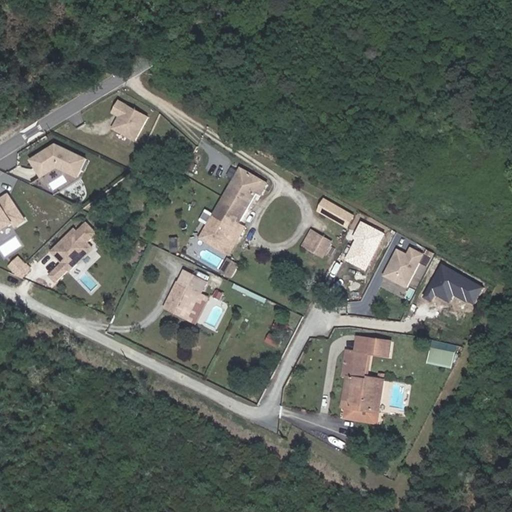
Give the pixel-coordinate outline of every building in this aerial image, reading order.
[(122,99),(114,112),(121,116),(114,128),(137,141),(152,116),(122,99)] [(32,159),(54,192),(87,170),(66,137),(32,159)] [(236,175),(196,244),(223,261),(237,237),(231,233),(251,200),(254,202),(259,194),(260,194),(262,190),(236,175)] [(0,236),(29,218),(12,192),(1,199),(4,203),(0,205),(0,236)] [(313,219),(335,231),(341,219),(321,206),(313,219)] [(80,230),(77,227),(52,251),(63,262),(50,275),(59,285),(100,245),(95,239),(101,233),(89,221),(80,230)] [(303,257),(317,264),(324,250),(312,243),(303,257)] [(410,252),(399,247),(386,277),(415,290),(425,268),(441,275),(447,261),(413,246),(410,252)] [(223,266),(216,278),(225,283),(232,271),(223,266)] [(174,296),(161,319),(183,331),(201,295),(183,285),(180,291),(178,290),(175,297),(174,296)] [(192,313),(183,331),(190,335),(199,317),(192,313)] [(436,341),(433,363),(456,366),(458,344),(436,341)] [(359,358),(361,343),(355,342),(355,343),(353,357),(359,358)] [(342,359),(341,367),(339,380),(343,381),(337,412),(373,419),(378,393),(379,386),(368,384),(362,383),(366,359),(368,359),(385,363),(387,347),(361,343),(359,358),(353,357),(343,355),(342,359)]
